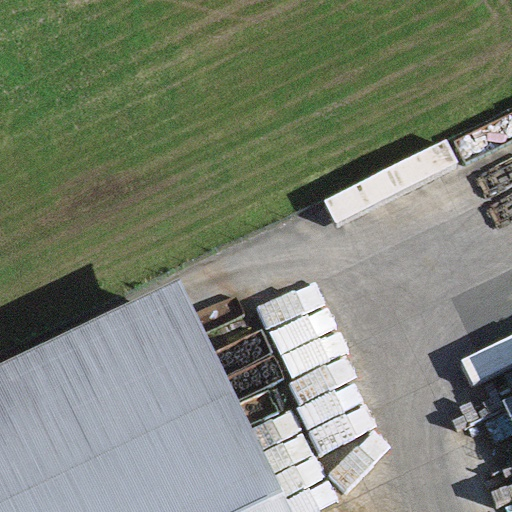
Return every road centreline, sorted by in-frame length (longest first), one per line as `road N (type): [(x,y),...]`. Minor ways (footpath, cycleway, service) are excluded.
road 1 (unknown): [(0,355),(155,278),(265,263),(322,267)]
road 2 (unknown): [(406,349),(443,420),(465,511)]
road 3 (unknown): [(511,284),(406,349)]
